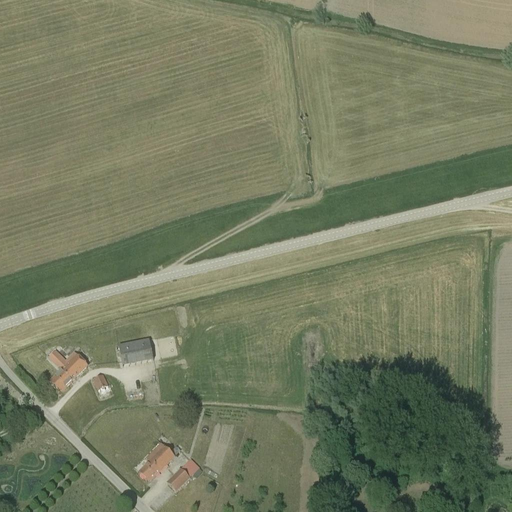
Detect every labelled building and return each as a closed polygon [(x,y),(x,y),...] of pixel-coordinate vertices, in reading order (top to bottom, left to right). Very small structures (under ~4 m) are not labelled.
[(123,367),(158,361),(154,339),(119,345),(123,367)] [(48,360),(59,371),(61,373),(49,385),(60,395),(87,368),(74,355),(66,363),(55,352),(48,360)] [(102,377),(93,381),(99,396),(109,392),(102,377)] [(149,465),(139,475),(148,485),(174,459),(161,446),(146,461),(149,465)] [(190,462),(167,485),(176,494),(199,471),(190,462)]
